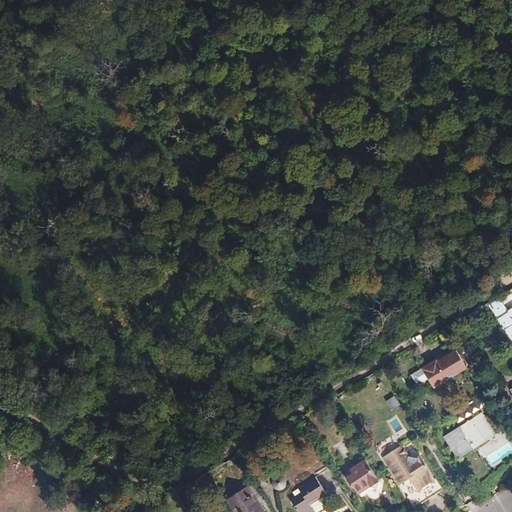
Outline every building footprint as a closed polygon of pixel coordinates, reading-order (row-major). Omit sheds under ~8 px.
[(511,288),(506,280),(497,286),(511,309),(511,288)] [(491,313),(481,319),(494,338),(507,330),(511,336),(511,335),(511,309),(497,286),(494,288),(511,314),(511,321),(505,327),(501,321),(505,319),(498,308),(494,311),(492,307),(489,310),(491,313)] [(474,300),(470,302),(480,318),(484,315),(474,300)] [(416,388),(448,368),(438,351),(419,362),(418,361),(404,369),(416,388)] [(511,384),(495,396),(501,406),(503,404),(511,417),(511,416),(511,384)] [(387,402),(395,411),(403,405),(395,396),(387,402)] [(437,422),(441,427),(462,414),(468,409),(464,403),(462,400),(434,418),(437,422)] [(462,414),(441,427),(429,435),(443,457),(476,435),(462,414)] [(429,435),(426,437),(441,458),(443,457),(429,435)] [(246,439),(241,442),(246,451),(251,448),(246,439)] [(391,440),(383,446),(391,457),(397,458),(401,455),(391,440)] [(241,442),(234,447),(238,455),(246,451),(241,442)] [(399,492),(416,480),(412,474),(413,473),(401,455),(397,458),(391,457),(383,446),(365,458),(383,485),(391,479),(394,479),(393,483),(399,492)] [(511,471),(511,470),(511,451),(502,458),(511,471)] [(339,467),(341,472),(330,480),(340,495),(352,487),(361,489),(362,482),(361,481),(348,461),(339,467)] [(282,490),(285,495),(274,502),(280,511),(296,511),(293,507),(310,497),(299,480),(282,490)] [(244,511),(227,486),(209,498),(218,511),(244,511)]
